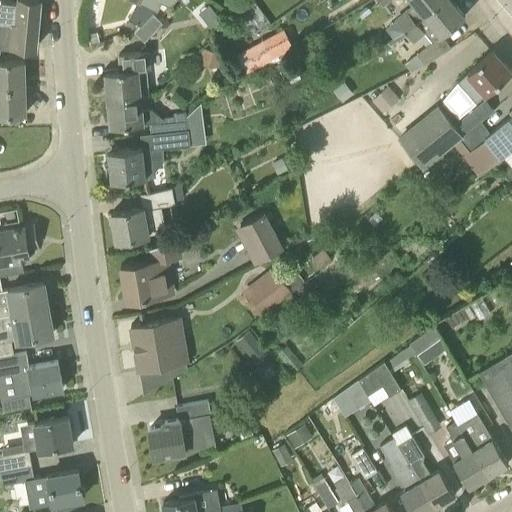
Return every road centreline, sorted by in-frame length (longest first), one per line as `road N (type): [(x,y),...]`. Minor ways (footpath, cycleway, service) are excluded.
road 1 (tertiary): [(126,511),(71,178)]
road 2 (tertiary): [(71,178),(57,0)]
